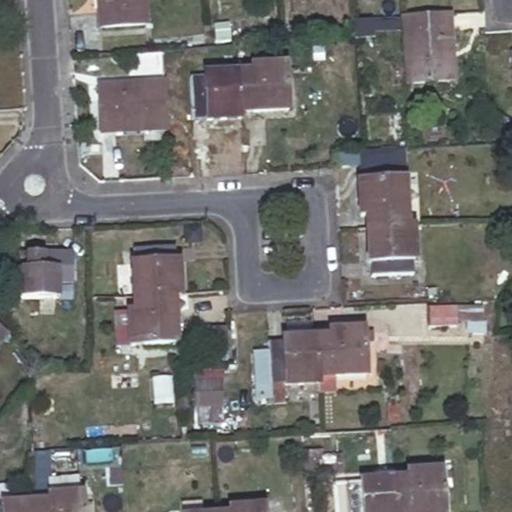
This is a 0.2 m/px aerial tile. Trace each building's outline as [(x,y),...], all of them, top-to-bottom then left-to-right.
[(97,0),(99,29),(144,27),(142,0),(97,0)] [(448,15),(402,18),(406,84),(447,83),(445,54),(450,53),(448,15)] [(254,73),(238,73),(239,113),(287,111),(285,66),(253,67),(254,73)] [(239,113),(238,73),(204,74),(204,77),(192,78),(192,118),(205,117),(205,120),(239,119),(239,113)] [(164,131),(162,96),(138,97),(137,87),(98,88),(100,132),(164,131)] [(361,158),(368,179),(399,169),(392,149),(361,158)] [(357,195),(359,229),(363,229),(405,227),(403,193),(399,193),(399,180),(360,181),(361,195),(357,195)] [(411,227),(405,227),(363,229),(365,265),(369,265),(369,277),(409,277),(409,264),(412,264),(411,227)] [(130,265),(131,297),(172,296),(179,295),(177,263),(174,263),(173,248),(132,250),(133,264),(130,265)] [(70,283),(69,253),(28,254),(23,260),(24,270),(17,270),(18,300),(55,299),(55,283),(70,283)] [(28,254),(17,254),(17,270),(24,270),(23,260),(28,254)] [(172,296),(131,297),(132,311),(127,312),(129,344),(173,343),(172,296)] [(429,309),(429,330),(482,330),(482,309),(429,309)] [(331,335),(314,337),(318,376),(367,372),(364,327),(331,331),(331,335)] [(318,376),(314,337),(282,340),(282,343),(268,345),(269,352),(272,382),(286,381),(286,385),(318,383),(318,376)] [(249,354),(252,384),(272,382),(269,352),(249,354)] [(223,375),(196,374),(194,424),(221,425),(223,375)] [(343,456),(304,459),(306,478),(344,475),(343,456)] [(408,480),(394,480),(396,511),(444,511),(443,487),(452,486),(451,473),(444,474),(443,472),(407,474),(408,480)] [(396,511),(394,480),(362,481),(363,486),(348,487),(349,511),(396,511)] [(50,501),(35,502),(35,511),(85,511),(84,492),(50,494),(50,501)] [(35,511),(35,502),(2,504),(1,507),(0,506),(0,511),(35,511)]
